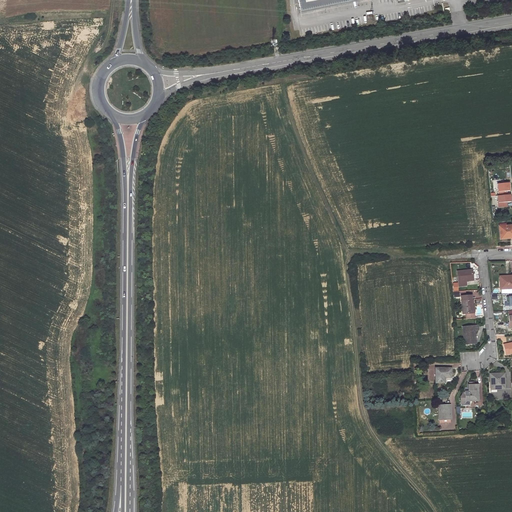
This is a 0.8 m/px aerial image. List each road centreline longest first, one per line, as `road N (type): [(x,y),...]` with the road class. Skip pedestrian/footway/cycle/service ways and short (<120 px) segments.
road 1 (secondary): [(215,72),(511,20)]
road 2 (trunk): [(125,483),(128,195)]
road 3 (residential): [(480,254),(351,254)]
road 4 (residential): [(480,254),(490,350),(464,362)]
